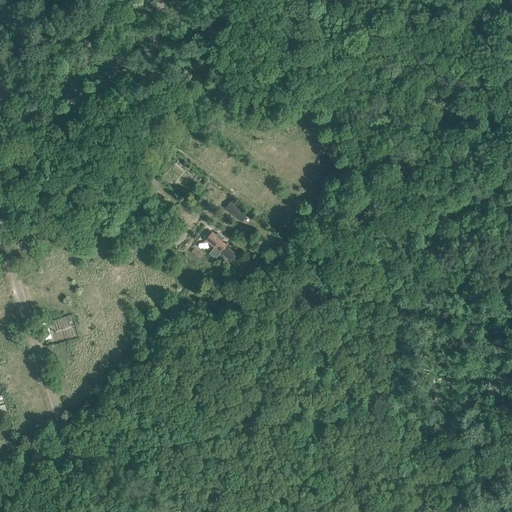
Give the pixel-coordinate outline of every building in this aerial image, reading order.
[(302,204),(306,198),(301,194),(296,200),(302,204)] [(242,221),(248,213),(231,200),(225,208),(242,221)] [(156,204),(145,207),(147,214),(158,211),(156,204)] [(179,216),(174,222),(177,225),(182,219),(179,216)] [(177,244),(186,234),(178,226),(168,236),(177,244)] [(231,261),(236,254),(229,248),(230,246),(222,239),(224,237),(220,234),(218,236),(212,231),(204,240),(214,247),(209,253),(216,259),(220,253),(231,261)] [(202,255),(194,248),(191,252),(199,258),(202,255)] [(48,321),(41,323),(40,323),(45,339),(52,337),(48,321)] [(0,416),(9,413),(5,404),(0,405),(0,416)]
